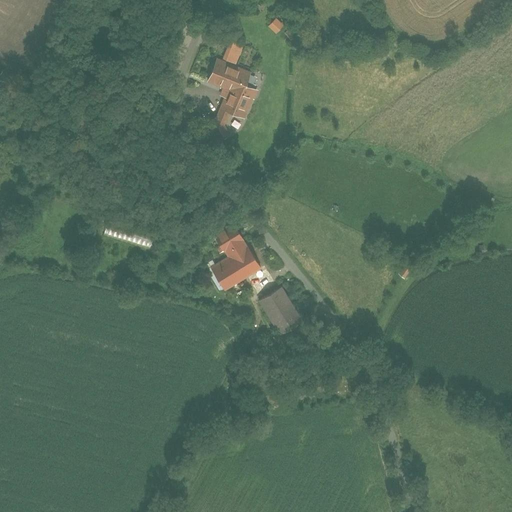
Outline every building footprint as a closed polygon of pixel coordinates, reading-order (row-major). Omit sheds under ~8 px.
[(275,17),(268,25),(275,32),(282,24),(275,17)] [(229,39),(221,58),(234,64),(242,44),(229,39)] [(206,79),(227,88),(219,107),(229,111),(244,117),(256,88),(244,83),(249,70),(234,64),(221,58),(215,56),(206,79)] [(228,132),(220,117),(226,119),(229,111),(219,107),(216,115),(210,118),(220,136),(228,132)] [(259,265),(232,223),(214,235),(222,248),(225,246),(230,254),(210,267),(223,288),(259,265)] [(106,225),(104,237),(152,249),(155,237),(106,225)] [(404,267),(399,274),(404,278),(409,270),(404,267)] [(279,286),(258,299),(279,332),(299,319),(279,286)]
